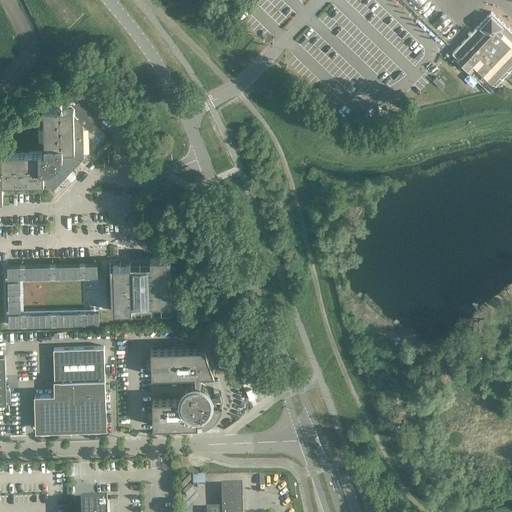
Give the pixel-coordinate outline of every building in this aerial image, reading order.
[(511,31),(498,19),(458,62),(490,92),(504,77),(509,79),(504,88),(508,91),(511,84),(511,78),(509,77),(511,72),(511,48),(507,44),(511,39),(511,31)] [(452,41),(459,35),(453,29),(446,35),(452,41)] [(87,129),(103,112),(79,89),(63,107),(43,107),(44,129),(37,136),(44,142),(44,149),(42,151),(0,152),(0,200),(3,200),(3,183),(43,182),(52,190),(65,176),(71,182),(74,179),(76,176),(71,171),(84,157),(83,124),(87,129)] [(121,117),(125,114),(116,105),(112,109),(121,117)] [(150,264),(113,266),(115,311),(132,311),(132,305),(172,304),(170,258),(150,258),(150,264)] [(98,263),(8,265),(8,277),(99,275),(98,263)] [(20,280),(9,280),(9,309),(21,309),(20,280)] [(100,311),(9,312),(9,324),(100,323),(100,311)] [(54,348),(55,394),(35,395),(36,410),(40,410),(41,425),(66,424),(66,429),(107,428),(104,346),(54,348)] [(206,386),(202,384),(201,374),(215,373),(205,347),(151,349),(152,376),(195,374),(196,386),(195,386),(193,386),(191,387),(190,387),(189,388),(188,389),(187,390),(185,392),(185,394),(185,395),(184,396),(184,398),(153,399),(154,426),(198,425),(198,422),(203,420),(207,419),(211,417),(213,414),(216,411),(218,407),(219,404),(219,403),(212,402),(212,397),(211,393),(209,389),(206,386)] [(0,404),(7,405),(6,401),(11,401),(10,394),(10,391),(9,388),(6,388),(5,356),(0,356),(0,404)] [(255,394),(252,387),(245,390),(248,397),(255,394)] [(206,511),(243,511),(242,484),(222,485),(222,508),(207,508),(206,511)] [(182,500),(188,505),(194,496),(188,492),(182,500)] [(96,502),(92,499),(82,510),(81,511),(108,511),(108,502),(96,502)]
